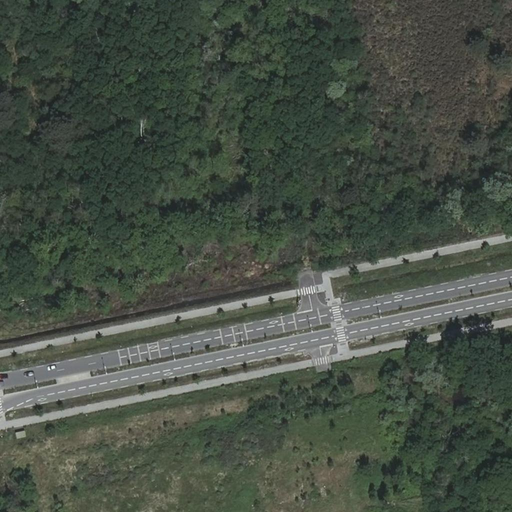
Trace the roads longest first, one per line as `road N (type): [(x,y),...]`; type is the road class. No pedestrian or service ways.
road 1 (secondary): [(0,406),(511,300)]
road 2 (secondary): [(511,277),(0,380)]
